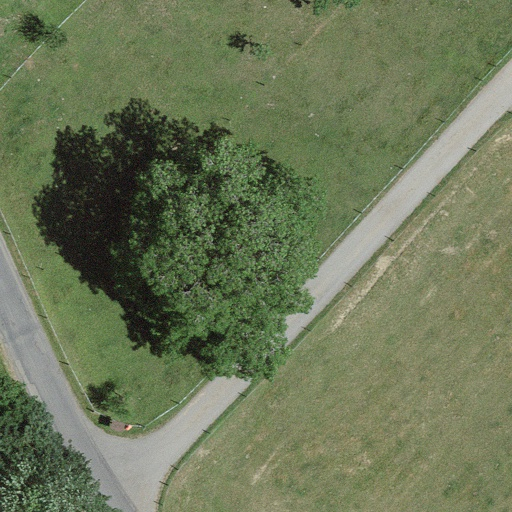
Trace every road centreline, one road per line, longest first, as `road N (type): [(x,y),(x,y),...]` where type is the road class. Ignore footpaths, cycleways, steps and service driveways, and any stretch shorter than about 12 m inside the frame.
road 1 (track): [(113,497),(511,115)]
road 2 (unclassified): [(0,248),(125,511)]
